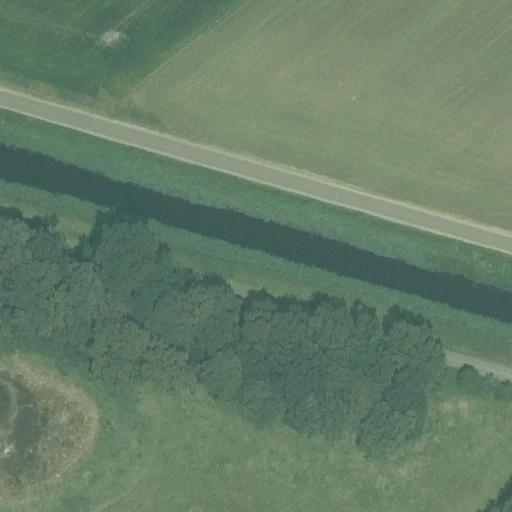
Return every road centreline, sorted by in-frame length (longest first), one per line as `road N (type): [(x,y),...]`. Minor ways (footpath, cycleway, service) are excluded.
road 1 (unclassified): [(511,377),(0,229)]
road 2 (tertiary): [(0,102),(511,249)]
